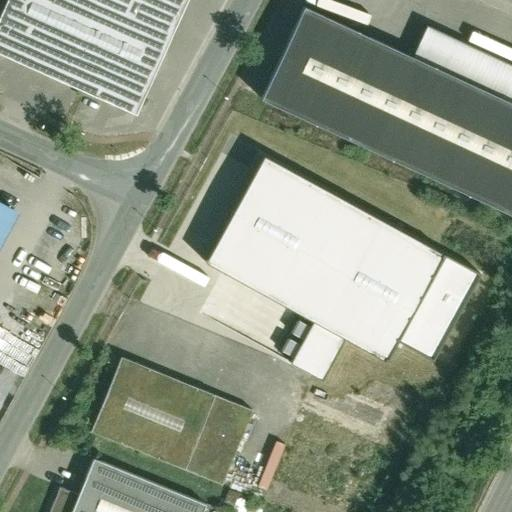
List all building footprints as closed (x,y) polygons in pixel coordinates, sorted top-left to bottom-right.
[(6,0),(0,15),(0,52),(135,113),(186,0),(6,0)] [(270,94),(511,208),(511,103),(311,9),(270,94)] [(259,149),(200,256),(382,355),(393,336),(430,356),(478,269),(259,149)] [(0,244),(17,213),(0,204),(0,244)] [(260,413),(129,361),(100,433),(232,486),(260,413)] [(269,441),(258,487),(269,489),(280,443),(269,441)] [(208,511),(210,506),(95,464),(82,498),(56,488),(46,511),(208,511)] [(228,491),(222,507),(233,511),(258,511),(262,505),(228,491)]
